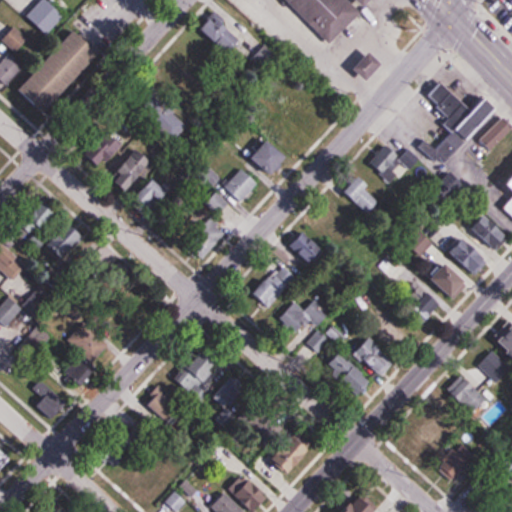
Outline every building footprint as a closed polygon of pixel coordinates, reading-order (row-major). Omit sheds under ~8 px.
[(65,15),(48,0),(42,0),(29,15),(48,33),(65,15)] [(288,0),(331,43),(363,11),(352,0),(288,0)] [(244,39),(214,12),(199,28),(229,55),(244,39)] [(200,85),(215,71),(188,44),(173,58),(200,85)] [(21,91),(45,112),(83,67),(59,46),(21,91)] [(370,79),(385,63),(373,52),(359,68),(370,79)] [(0,77),(7,84),(23,68),(10,55),(0,65),(0,77)] [(178,113),(196,97),(168,65),(150,80),(156,87),(138,103),(167,136),(184,121),(178,113)] [(428,96),(449,117),(443,123),(452,133),(437,148),(428,139),(421,146),(441,166),(500,109),(486,94),(471,108),(444,81),(428,96)] [(496,151),(486,164),(505,179),(511,169),(511,141),(505,136),(511,127),(511,125),(500,116),(482,140),(496,151)] [(304,140),(281,123),(274,132),(297,150),(304,140)] [(90,148),(103,164),(126,146),(113,130),(90,148)] [(290,158),(271,138),(254,155),(273,175),(290,158)] [(409,147),(400,155),(388,143),(370,161),(393,184),(419,158),(409,147)] [(115,179),(131,191),(153,162),(137,150),(115,179)] [(225,185),(241,202),(260,183),(243,166),(225,185)] [(379,200),(367,191),(373,183),(358,172),(343,192),(369,213),(379,200)] [(173,192),(155,175),(136,195),(154,212),(173,192)] [(498,252),(511,236),(511,228),(487,204),(468,224),(498,252)] [(318,221),(345,248),(360,232),(334,206),(318,221)] [(46,242),(62,258),(87,234),(71,218),(46,242)] [(202,257),(229,234),(214,218),(188,241),(202,257)] [(324,250),(303,229),(287,245),(308,266),(324,250)] [(450,251),(476,275),(492,259),(465,234),(450,251)] [(0,276),(14,288),(0,304),(0,320),(7,326),(25,306),(37,317),(59,292),(43,279),(35,289),(16,272),(26,261),(3,241),(0,245),(0,276)] [(453,298),(470,282),(443,255),(426,271),(453,298)] [(269,264),(275,270),(253,290),(267,305),(295,279),(276,258),(269,264)] [(406,298),(426,318),(441,302),(421,282),(406,298)] [(145,316),(158,303),(146,292),(133,305),(145,316)] [(298,322),(324,319),(322,301),(296,304),(298,322)] [(378,331),(401,353),(416,337),(393,315),(378,331)] [(511,318),(495,336),(511,352),(511,318)] [(111,344),(84,320),(67,339),(94,363),(111,344)] [(355,351),(379,375),(394,360),(370,336),(355,351)] [(179,381),(195,393),(219,360),(204,348),(179,381)] [(369,381),(345,356),(331,370),(356,394),(369,381)] [(61,377),(82,395),(99,375),(78,357),(61,377)] [(490,426),(505,410),(464,371),(448,388),(490,426)] [(57,423),(72,405),(42,379),(32,390),(41,397),(36,404),(57,423)] [(159,431),(183,406),(162,386),(139,411),(159,431)] [(223,402),(232,392),(224,386),(215,395),(223,402)] [(423,437),(438,451),(454,433),(438,420),(423,437)] [(317,451),(304,436),(279,457),(291,472),(317,451)] [(446,458),(460,472),(476,456),(462,442),(446,458)] [(0,474),(14,458),(0,445),(0,474)] [(136,476),(148,490),(165,475),(152,461),(136,476)] [(253,511),(257,511),(270,498),(243,473),(228,489),(253,511)] [(218,511),(246,511),(226,491),(212,506),(218,511)] [(168,501),(177,510),(186,501),(180,495),(177,498),(174,495),(168,501)]
